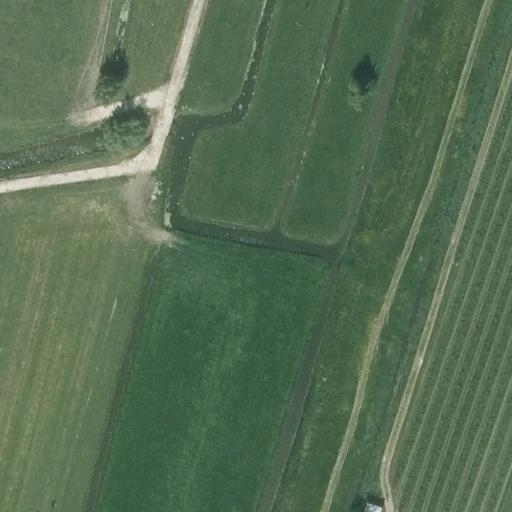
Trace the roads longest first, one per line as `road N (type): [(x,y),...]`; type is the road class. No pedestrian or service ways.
road 1 (track): [(299,511),(366,279),(420,165),(468,0)]
road 2 (track): [(198,0),(168,97),(86,117)]
road 3 (track): [(168,97),(136,196),(142,226),(180,252)]
road 4 (track): [(146,165),(0,187)]
